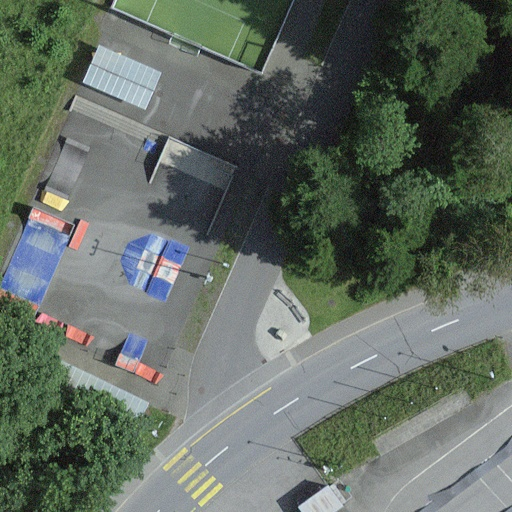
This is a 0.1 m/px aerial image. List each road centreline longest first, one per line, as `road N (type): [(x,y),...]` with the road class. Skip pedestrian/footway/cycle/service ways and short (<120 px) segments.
road 1 (residential): [(379,0),(245,314),(232,368),(261,422)]
road 2 (tertiary): [(261,422),(363,362),(511,300)]
road 3 (tertiary): [(160,511),(189,478),(261,422)]
